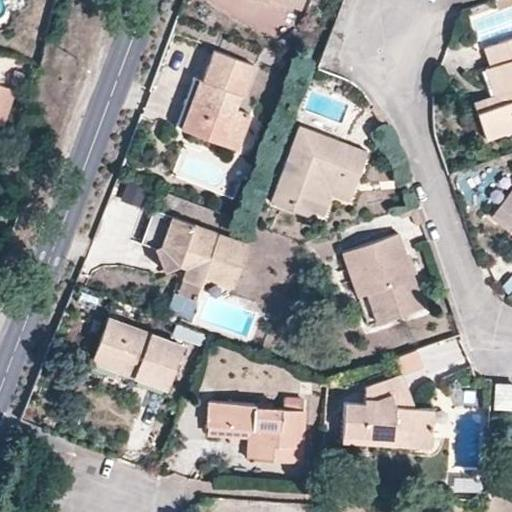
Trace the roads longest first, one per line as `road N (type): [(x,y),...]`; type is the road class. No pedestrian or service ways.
road 1 (secondary): [(147,0),(6,372)]
road 2 (residential): [(511,327),(478,309),(466,284),(390,27)]
